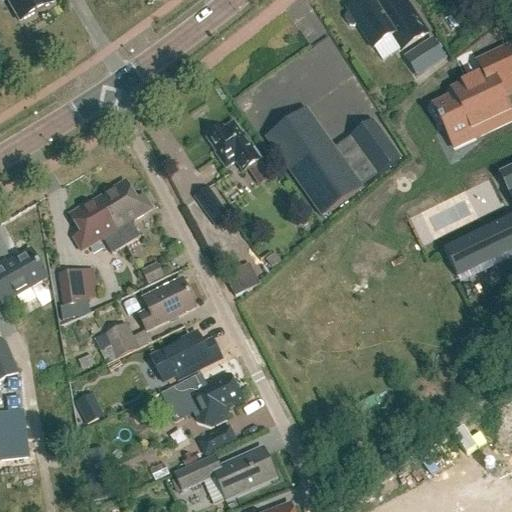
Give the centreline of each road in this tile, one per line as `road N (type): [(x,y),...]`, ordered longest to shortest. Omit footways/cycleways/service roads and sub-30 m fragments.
road 1 (residential): [(316,511),(281,423),(106,94)]
road 2 (tertiary): [(106,94),(233,0)]
road 3 (tertiary): [(0,159),(106,94)]
